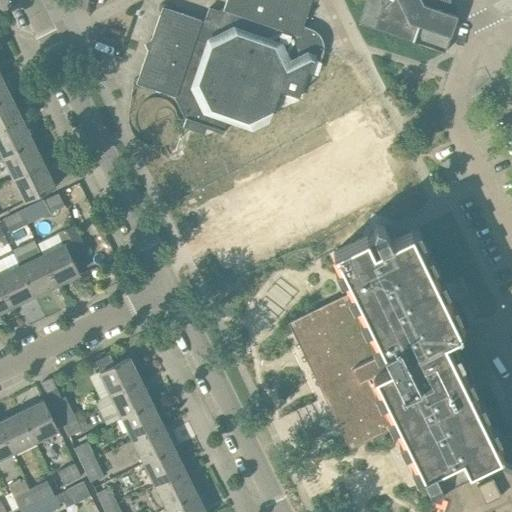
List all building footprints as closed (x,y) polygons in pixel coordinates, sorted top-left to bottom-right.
[(174,96),(186,120),(224,137),(302,99),(312,58),(300,34),(311,3),(316,0),(226,0),(224,8),(218,11),(209,8),(206,16),(200,19),(169,9),(168,6),(167,5),(166,4),(165,4),(164,3),(163,3),(161,4),(160,5),(159,6),(159,7),(158,8),(159,9),(159,10),(160,13),(138,76),(135,78),(134,79),(134,80),(134,81),(134,82),(134,83),(134,84),(135,86),(136,86),(137,86),(139,87),(140,86),(143,85),(174,96)] [(443,0),(366,0),(359,23),(445,52),(458,16),(445,11),(448,3),(451,2),(450,0),(448,1),(443,0)] [(0,73),(0,72),(0,100),(10,96),(5,84),(5,83),(0,73)] [(0,129),(22,118),(17,108),(10,96),(0,100),(0,129)] [(335,103),(188,175),(237,274),(287,249),(281,236),(343,205),(350,218),(390,198),(365,147),(359,150),(335,103)] [(0,149),(3,156),(33,141),(27,129),(28,129),(22,118),(0,129),(0,149)] [(3,156),(14,178),(45,163),(40,153),(39,154),(33,141),(3,156)] [(45,163),(14,178),(25,201),(54,187),(54,188),(56,187),(55,186),(49,174),(50,174),(45,163)] [(20,210),(26,224),(65,205),(58,192),(20,210)] [(9,232),(26,224),(20,210),(3,218),(9,232)] [(64,244),(42,255),(57,285),(67,280),(67,279),(79,273),(79,274),(80,273),(80,272),(79,272),(73,259),(87,253),(73,224),(58,232),(64,244)] [(461,332),(412,231),(391,240),(385,226),(379,224),(377,230),(335,251),(360,301),(301,329),(352,434),(394,413),(431,488),(446,493),(443,502),(511,468),(511,454),(503,459),(464,378),(484,368),(465,330),(461,332)] [(47,290),(57,285),(42,255),(20,266),(34,295),(46,289),(47,290)] [(0,280),(13,307),(22,302),(22,301),(34,295),(20,266),(0,275),(0,280)] [(220,286),(230,313),(272,298),(261,270),(220,286)] [(0,280),(0,312),(1,312),(1,313),(13,307),(0,280)] [(101,373),(111,395),(141,380),(130,358),(129,357),(128,357),(128,358),(115,364),(109,353),(95,361),(100,371),(99,372),(100,373),(101,373)] [(106,408),(112,422),(122,417),(152,403),(141,380),(111,395),(116,403),(106,408)] [(52,402),(61,419),(74,413),(73,413),(65,395),(52,402)] [(33,405),(21,411),(35,441),(58,429),(44,399),(33,404),(33,405)] [(122,417),(133,440),(163,425),(152,403),(122,417)] [(89,426),(80,410),(61,419),(69,436),(89,426)] [(8,416),(0,420),(0,425),(13,452),(35,441),(21,411),(9,417),(8,416)] [(0,457),(13,452),(0,425),(0,457)] [(144,462),(174,448),(163,425),(133,440),(144,462)] [(83,464),(95,458),(86,441),(74,447),(83,464)] [(144,462),(156,485),(185,470),(174,448),(144,462)] [(104,475),(95,458),(83,464),(91,481),(104,475)] [(81,476),(75,462),(57,470),(64,484),(81,476)] [(511,511),(511,468),(443,502),(439,511),(511,511)] [(185,470),(156,485),(167,507),(196,493),(185,470)] [(47,479),(30,487),(36,498),(52,490),(47,479)] [(91,495),(84,481),(67,490),(73,504),(91,495)] [(105,510),(118,504),(109,486),(96,492),(105,510)] [(36,498),(30,487),(14,496),(11,491),(6,494),(13,509),(36,498)] [(205,511),(196,493),(167,507),(168,511),(205,511)] [(39,504),(42,511),(47,511),(60,505),(55,496),(39,504)]
